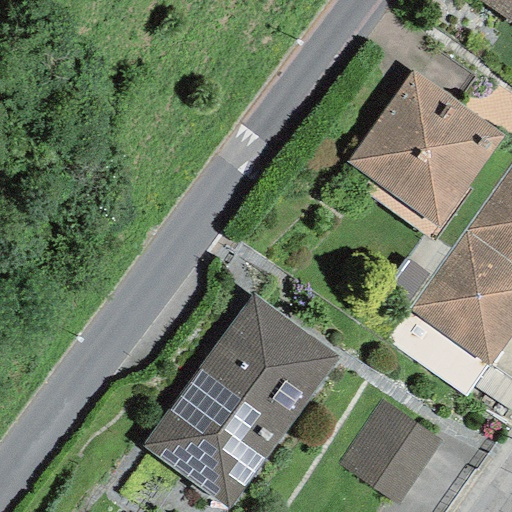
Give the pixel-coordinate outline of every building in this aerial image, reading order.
[(511,0),(476,0),(511,24),(511,0)] [(504,138),(411,71),(345,162),(438,229),(504,138)] [(511,165),(407,311),(488,367),(511,333),(511,165)] [(226,509),(338,357),(252,294),(140,447),(226,509)] [(439,438),(379,399),(336,465),(395,504),(439,438)]
